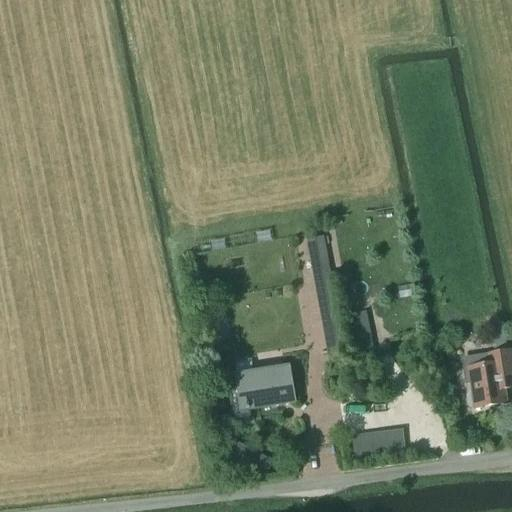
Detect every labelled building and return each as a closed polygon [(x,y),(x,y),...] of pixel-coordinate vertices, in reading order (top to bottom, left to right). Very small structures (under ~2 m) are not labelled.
[(322,238),(310,240),(317,278),(329,275),(322,238)] [(469,393),(466,397),(467,405),(471,408),(474,408),(475,410),(505,405),(503,392),(511,390),(511,364),(510,353),(506,354),(502,325),(488,328),(489,332),(492,356),(490,356),(490,360),(482,362),(479,365),(480,369),(468,370),(472,393),(469,393)] [(340,334),(324,337),(328,361),(344,359),(340,334)] [(238,392),(231,393),(236,418),(251,416),(250,410),(293,403),(288,369),(252,375),(250,362),(233,364),(235,377),(238,392)] [(239,445),(231,459),(262,476),(270,462),(239,445)]
